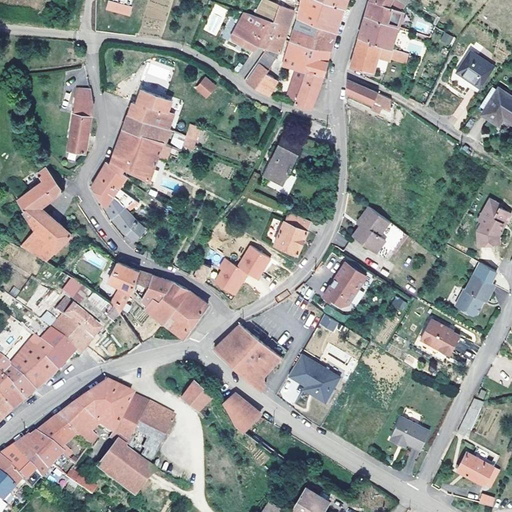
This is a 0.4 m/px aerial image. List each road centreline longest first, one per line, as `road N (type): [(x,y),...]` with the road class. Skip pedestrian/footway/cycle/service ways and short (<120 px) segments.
road 1 (residential): [(89,37),(104,122),(84,200),(116,249),(181,274),(229,320)]
road 2 (residential): [(337,119),(255,95),(182,46),(89,37)]
road 3 (tertiary): [(194,351),(282,420),(416,496)]
road 4 (tertiary): [(337,119),(338,201),(319,252),(273,298),(229,320)]
road 5 (residential): [(0,443),(93,376),(194,351)]
road 6 (residential): [(416,496),(511,312)]
road 7 (track): [(128,365),(188,414),(200,466),(197,499),(207,511)]
road 8 (residential): [(341,69),(388,88),(481,151)]
